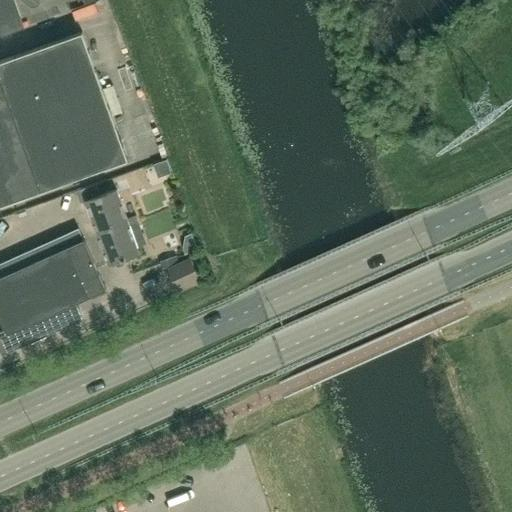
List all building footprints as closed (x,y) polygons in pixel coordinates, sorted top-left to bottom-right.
[(0,0),(0,35),(24,27),(14,0),(27,0),(30,2),(33,3),(37,3),(40,1),(40,0),(0,0)] [(0,204),(128,159),(83,32),(0,61),(0,204)] [(128,221),(117,189),(101,195),(97,184),(76,191),(80,202),(87,200),(98,232),(128,221)] [(140,252),(128,221),(98,232),(109,263),(140,252)] [(74,303),(107,289),(84,239),(4,275),(0,276),(0,317),(5,329),(7,332),(3,334),(0,340),(2,345),(4,350),(80,316),(74,303)] [(196,243),(183,247),(186,253),(198,249),(196,243)] [(172,257),(160,261),(162,268),(174,264),(172,257)] [(195,268),(172,278),(178,290),(201,280),(195,268)]
